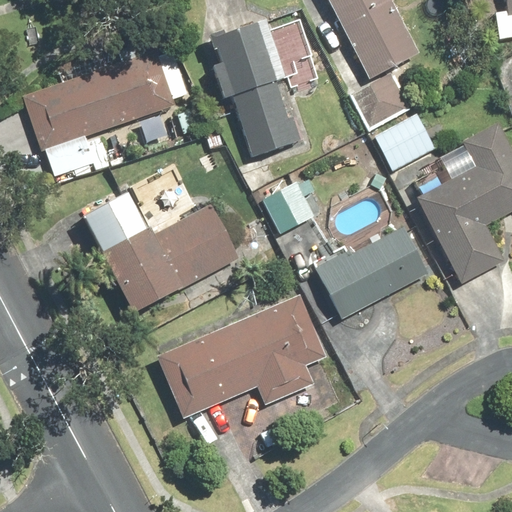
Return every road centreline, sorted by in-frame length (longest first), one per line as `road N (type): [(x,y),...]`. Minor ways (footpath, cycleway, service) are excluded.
road 1 (tertiary): [(97,475),(0,292)]
road 2 (residential): [(299,511),(428,416)]
